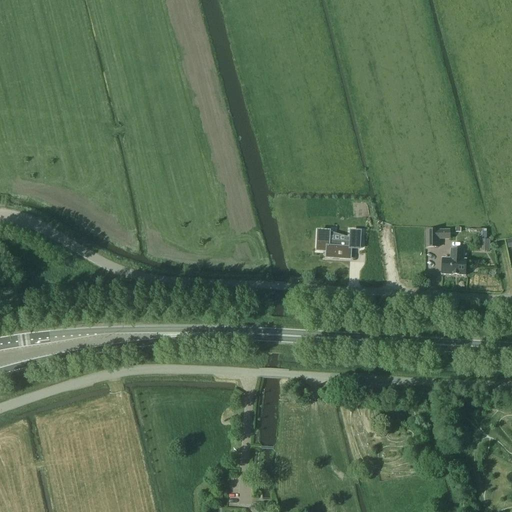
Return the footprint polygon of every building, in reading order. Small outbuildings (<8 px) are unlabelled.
[(361,250),(361,230),(352,230),(352,240),(328,239),(328,231),(317,231),(316,249),(328,249),(328,255),(351,256),(351,249),(361,250)] [(426,248),(438,248),(438,240),(438,231),(426,231),(426,248)] [(450,231),(438,231),(438,240),(450,240),(450,231)] [(480,240),(480,251),(489,252),(490,241),(480,240)] [(441,275),(465,276),(466,260),(463,260),(463,251),(451,250),(450,260),(442,259),(441,275)]
